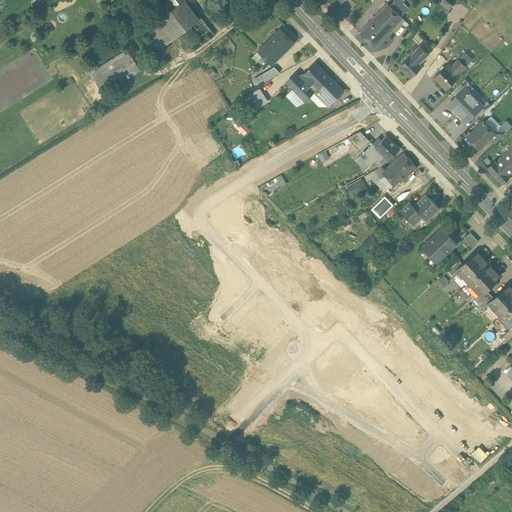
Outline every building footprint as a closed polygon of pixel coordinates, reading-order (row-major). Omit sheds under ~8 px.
[(39,0),(46,8),(56,0),(39,0)] [(176,6),(160,18),(175,38),(189,27),(198,20),(183,1),(183,0),(176,6)] [(447,0),(442,0),(441,3),(450,9),(453,4),(447,0)] [(388,4),(360,33),(375,47),(402,18),(388,4)] [(214,35),(201,17),(198,20),(189,27),(202,44),(214,35)] [(175,38),(160,18),(143,30),(158,50),(175,38)] [(280,28),(257,51),(272,66),(295,43),(280,28)] [(420,46),(410,55),(419,64),(428,54),(420,46)] [(127,50),(90,73),(103,93),(140,70),(127,50)] [(419,64),(410,55),(399,67),(410,78),(422,66),(419,64)] [(448,63),(434,77),(446,89),(458,77),(456,76),(466,66),(459,59),(451,66),(448,63)] [(329,78),(315,63),(303,74),(306,77),(318,89),(329,78)] [(274,67),(260,75),(264,82),(280,72),(274,67)] [(318,89),(306,77),(303,80),(292,68),(285,75),(294,84),(297,87),(303,94),(308,98),(318,89)] [(285,75),(282,77),(291,86),(294,84),(285,75)] [(329,78),(316,91),(329,105),(343,91),(329,78)] [(452,92),(456,96),(465,88),(469,84),(465,79),(452,92)] [(262,87),(250,92),(257,107),(269,101),(262,87)] [(303,94),(297,87),(293,91),(299,97),(303,94)] [(456,115),(474,97),(465,88),(456,96),(448,105),(457,113),(455,114),(456,115)] [(483,106),(474,97),(456,115),(457,114),(466,123),(474,114),(483,106)] [(487,101),(483,106),(474,114),(478,118),(491,106),(487,101)] [(245,134),(251,128),(239,118),(234,125),(245,134)] [(511,126),(506,120),(500,127),(506,132),(511,126)] [(484,122),(468,137),(479,148),(489,138),(494,133),(494,132),(484,122)] [(500,127),(494,132),(494,133),(489,138),(494,144),(506,132),(500,127)] [(361,151),(370,142),(360,131),(348,138),(361,151)] [(400,149),(386,135),(375,146),(377,148),(374,151),(380,157),(382,154),(388,160),(400,149)] [(511,147),(496,163),(495,161),(487,168),(503,184),(510,177),(509,176),(511,173),(511,147)] [(322,161),(330,157),(327,150),(319,154),(322,161)] [(417,168),(404,153),(387,167),(400,181),(400,182),(417,168)] [(400,181),(387,167),(382,172),(394,186),(400,181)] [(375,169),(370,173),(374,179),(379,176),(375,169)] [(282,173),(261,185),(266,194),(287,182),(282,173)] [(353,191),(366,183),(361,176),(349,185),(353,191)] [(435,203),(431,199),(430,199),(426,194),(414,206),(413,206),(423,216),(427,220),(439,208),(434,203),(435,203)] [(372,208),(380,217),(394,204),(385,195),(372,208)] [(410,201),(400,211),(404,215),(413,206),(414,206),(410,201)] [(423,216),(413,206),(404,215),(406,217),(405,218),(407,219),(408,219),(414,225),(423,216)] [(442,228),(422,247),(437,262),(456,243),(442,228)] [(479,241),(470,232),(462,241),(470,249),(479,241)] [(462,265),(456,270),(457,271),(468,283),(488,263),(477,251),(462,265)] [(458,260),(447,270),(452,276),(457,271),(456,270),(462,265),(458,260)] [(488,263),(468,283),(479,294),(480,295),(486,289),(500,276),(488,263)] [(444,275),(437,282),(442,288),(449,281),(444,275)] [(494,298),(488,304),(489,305),(500,316),(511,304),(511,288),(508,285),(494,298)] [(486,289),(480,295),(479,294),(474,299),(479,304),(490,294),(486,289)] [(490,294),(479,304),(484,309),(489,305),(488,304),(494,298),(490,294)] [(511,304),(500,316),(509,327),(511,328),(511,329),(511,327),(511,304)] [(509,327),(500,316),(494,322),(503,332),(509,327)] [(511,328),(501,338),(505,343),(511,335),(511,328),(511,329),(511,328)]
